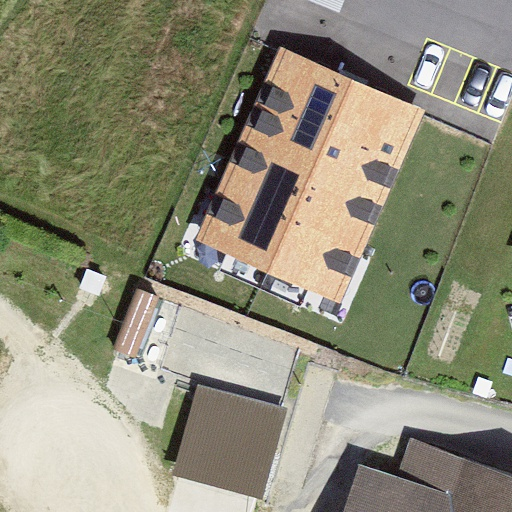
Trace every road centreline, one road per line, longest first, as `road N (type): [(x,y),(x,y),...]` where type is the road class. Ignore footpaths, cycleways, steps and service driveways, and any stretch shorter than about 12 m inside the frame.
road 1 (residential): [(511,442),(423,415),(385,416),(303,511)]
road 2 (track): [(0,318),(61,385),(112,511)]
